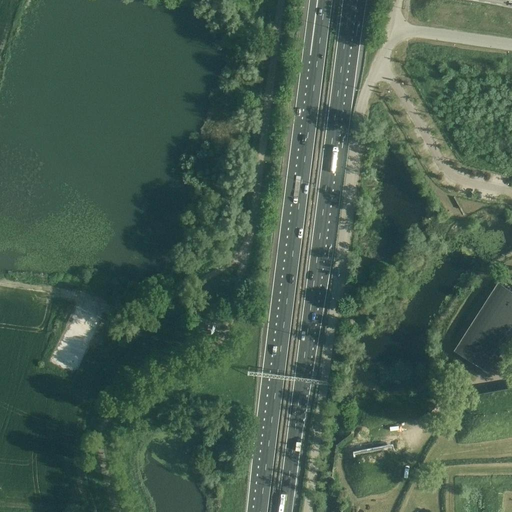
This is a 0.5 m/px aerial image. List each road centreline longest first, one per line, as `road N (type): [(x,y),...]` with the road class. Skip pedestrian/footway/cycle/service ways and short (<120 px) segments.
road 1 (motorway): [(284,511),(349,0)]
road 2 (motorway): [(325,0),(260,511)]
road 3 (unclassified): [(306,511),(360,102),(380,66)]
road 4 (unclassified): [(241,277),(281,0)]
road 5 (unclassified): [(511,194),(448,173),(380,66)]
